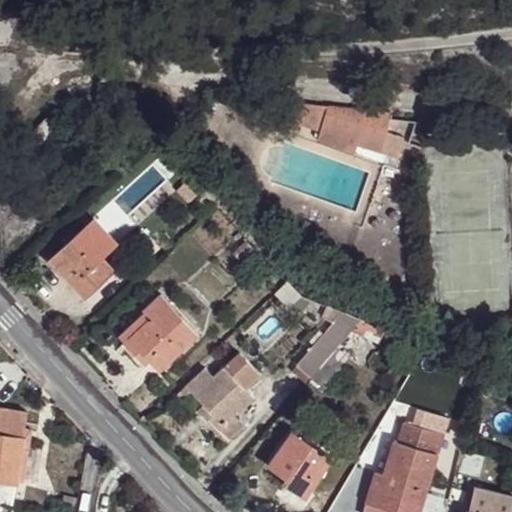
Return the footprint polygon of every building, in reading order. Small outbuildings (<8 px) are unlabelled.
[(295,103),(290,121),(320,133),(328,107),(295,103)] [(320,133),(318,140),(355,153),(358,144),(397,157),(403,138),(387,133),(392,114),(328,107),(320,133)] [(51,118),(35,138),(46,145),(60,127),(51,118)] [(116,274),(79,235),(51,261),(88,301),(116,274)] [(196,339),(160,301),(145,315),(150,320),(127,341),(158,375),(196,339)] [(348,337),(334,326),(300,366),(314,377),(340,348),(348,337)] [(354,361),(340,348),(314,377),(329,391),(354,361)] [(258,402),(228,370),(197,399),(214,417),(210,423),(230,445),(249,427),(241,418),(258,402)] [(0,411),(0,505),(11,508),(29,417),(0,411)] [(424,511),(447,436),(411,424),(405,443),(400,441),(389,477),(378,475),(372,504),(397,511),(424,511)] [(335,459),(296,434),(271,471),(287,481),(284,486),(308,502),(335,459)]
